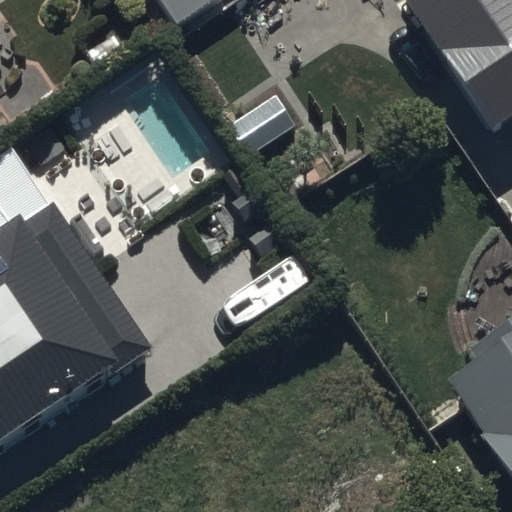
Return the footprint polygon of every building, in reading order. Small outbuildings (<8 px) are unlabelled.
[(159,0),(165,8),(181,31),(226,0),(159,0)] [(511,0),(408,0),(405,2),(443,57),(498,134),(511,124),(511,0)] [(0,105),(8,100),(0,88),(0,105)] [(0,246),(0,452),(151,346),(54,209),(0,246)] [(354,350),(325,309),(235,372),(288,447),(368,391),(344,357),(354,350)] [(511,328),(435,383),(511,491),(511,328)] [(228,511),(200,472),(165,497),(153,480),(120,503),(126,511),(108,511),(107,510),(104,511),(228,511)]
